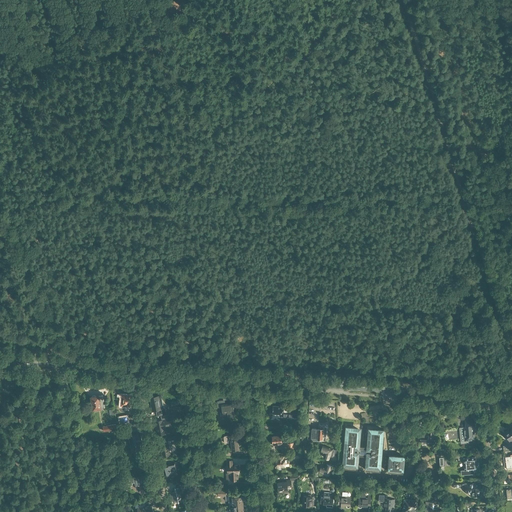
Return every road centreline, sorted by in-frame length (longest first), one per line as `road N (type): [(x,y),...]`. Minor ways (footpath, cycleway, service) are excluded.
road 1 (primary): [(250,379),(486,397)]
road 2 (residential): [(84,511),(64,364)]
road 3 (residential): [(165,511),(136,370)]
road 4 (residential): [(263,511),(250,379)]
